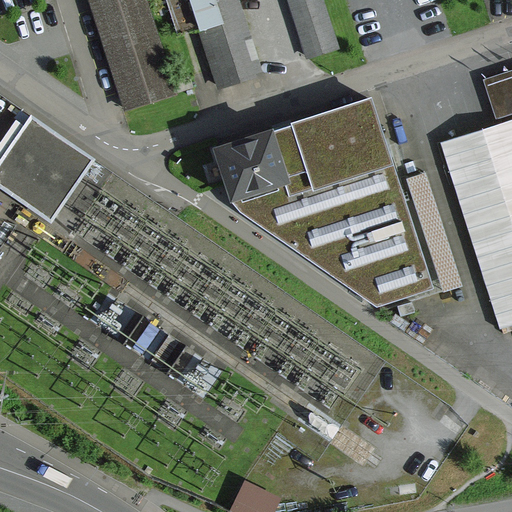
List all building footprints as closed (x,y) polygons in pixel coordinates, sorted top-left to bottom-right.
[(147,0),(88,0),(125,115),(179,98),(147,0)] [(238,0),(191,0),(220,90),(262,76),(238,0)] [(323,0),(287,0),(307,61),(340,51),(323,0)] [(234,202),(383,311),(434,293),(367,101),(217,153),(234,202)] [(95,163),(33,121),(0,168),(0,188),(28,208),(52,225),(95,163)] [(501,329),(511,325),(511,121),(440,145),(501,329)] [(231,511),(276,511),(282,498),(246,481),(231,511)]
